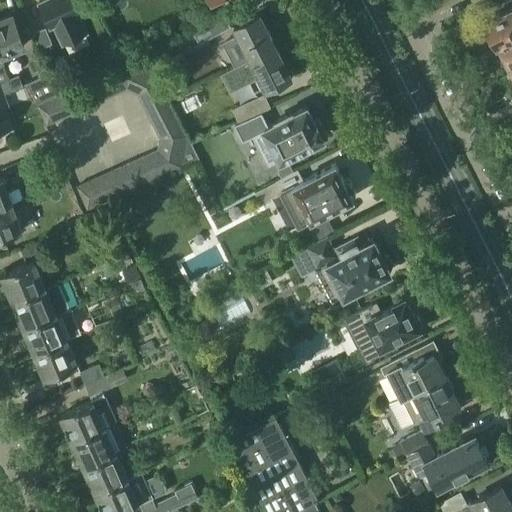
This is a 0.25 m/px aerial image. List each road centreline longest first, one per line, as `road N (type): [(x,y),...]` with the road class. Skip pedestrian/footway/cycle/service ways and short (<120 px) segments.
road 1 (residential): [(327,0),(511,364)]
road 2 (secondary): [(511,303),(361,0)]
road 3 (residential): [(511,220),(404,0)]
